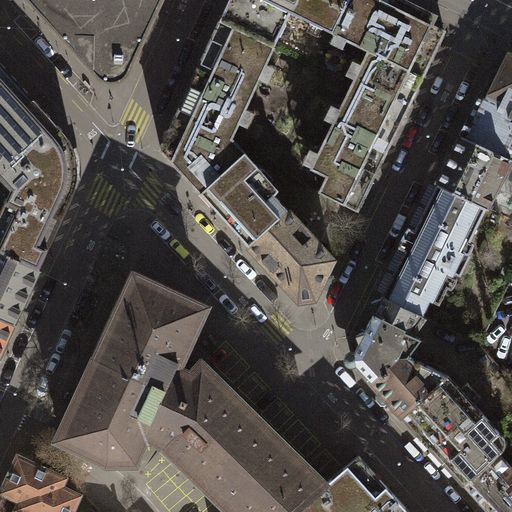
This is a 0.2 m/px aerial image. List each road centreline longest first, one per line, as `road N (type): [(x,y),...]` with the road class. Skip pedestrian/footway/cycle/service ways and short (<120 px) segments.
road 1 (residential): [(480,17),(330,334),(308,363)]
road 2 (residential): [(118,158),(0,423)]
road 3 (residential): [(308,363),(118,158)]
road 4 (residential): [(447,511),(308,363)]
road 5 (residential): [(0,22),(118,158)]
road 6 (residential): [(190,0),(118,158)]
road 7 (residential): [(145,511),(99,473),(0,424)]
